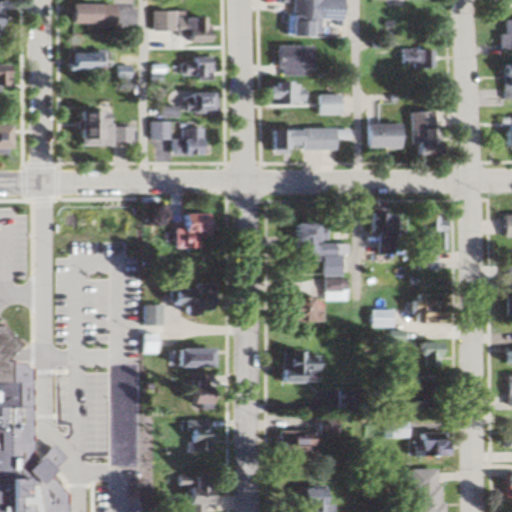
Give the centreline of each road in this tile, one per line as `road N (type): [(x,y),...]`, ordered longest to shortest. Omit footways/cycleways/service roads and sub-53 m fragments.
road 1 (residential): [(475,511),(466,0)]
road 2 (residential): [(249,511),(244,0)]
road 3 (residential): [(44,511),(42,0)]
road 4 (residential): [(246,186),(511,181)]
road 5 (residential): [(246,186),(0,190)]
